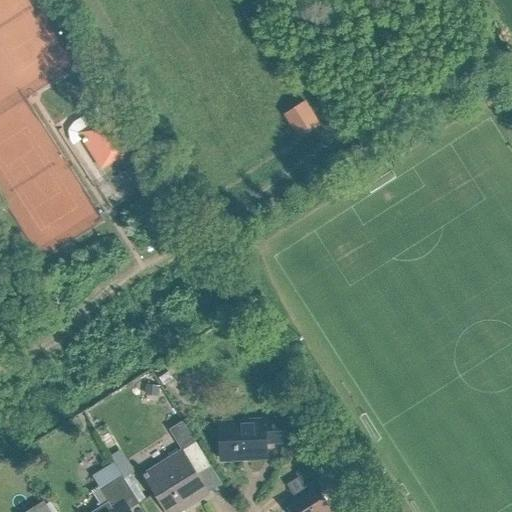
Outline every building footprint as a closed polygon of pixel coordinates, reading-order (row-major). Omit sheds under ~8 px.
[(129,149),(107,115),(79,132),(101,166),(129,149)] [(265,441),(283,440),(281,412),(261,413),(262,421),(219,423),(220,458),(265,456),(265,441)] [(196,474),(209,465),(195,441),(143,474),(166,511),(175,511),(207,492),(196,474)] [(285,504),(289,511),(325,511),(330,509),(320,492),(337,481),(323,460),(300,475),(308,489),(285,504)] [(138,502),(121,474),(93,492),(101,504),(88,511),(126,511),(126,510),(138,502)] [(349,511),(371,511),(373,511),(366,501),(349,511)] [(50,511),(45,503),(31,511),(50,511)]
